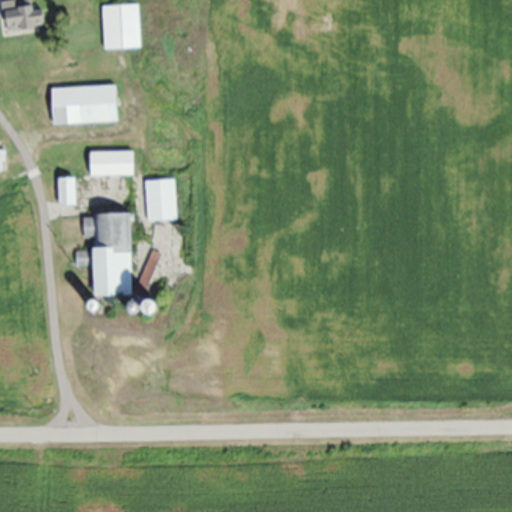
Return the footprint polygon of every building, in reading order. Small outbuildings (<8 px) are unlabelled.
[(0,5),(1,36),(41,35),(40,15),(30,16),(30,4),(0,5)] [(139,54),(138,10),(100,11),(102,55),(139,54)] [(116,127),(115,90),(48,93),(50,130),(116,127)] [(87,181),(132,181),(132,156),(87,156),(87,181)] [(74,182),(57,182),(57,211),(74,211),(74,182)] [(176,225),(174,184),(144,185),(145,226),(176,225)] [(91,302),(131,301),(130,220),(82,220),(82,244),(93,244),(93,255),(76,255),(76,271),(90,271),(91,302)]
